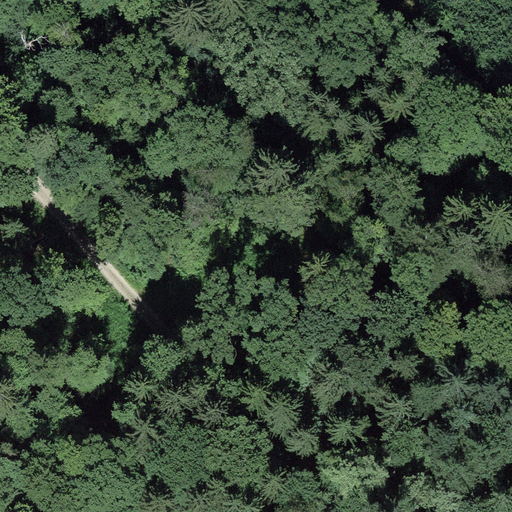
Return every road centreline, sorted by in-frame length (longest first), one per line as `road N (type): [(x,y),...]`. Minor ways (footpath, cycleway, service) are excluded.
road 1 (track): [(0,154),(297,511)]
road 2 (track): [(511,127),(449,70),(410,0)]
